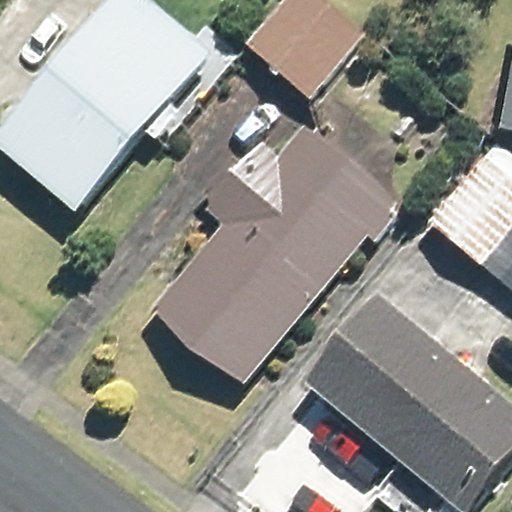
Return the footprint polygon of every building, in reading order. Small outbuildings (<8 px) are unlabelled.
[(106,0),(0,143),(0,159),(86,223),(202,66),(111,0),(106,0)] [(302,0),(289,0),(247,45),(300,95),(349,44),(302,0)] [(144,310),(242,392),(392,214),(293,132),(144,310)] [(511,201),(480,173),(428,231),(505,300),(511,291),(511,201)] [(307,395),(457,511),(468,511),(511,455),(511,390),(387,293),(307,395)]
